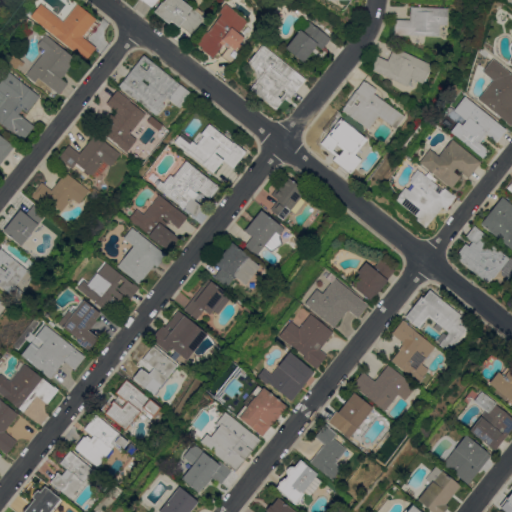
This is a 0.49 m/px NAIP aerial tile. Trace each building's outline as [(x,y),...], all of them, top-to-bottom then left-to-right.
[(192,33),(181,24),(179,27),(172,21),(170,23),(155,11),(163,1),(164,2),(165,0),(187,0),(186,2),(194,9),(196,6),(203,12),(201,14),(205,17),(192,33)] [(31,16),(41,3),(64,21),(78,3),(97,19),(96,19),(101,23),(88,40),(97,47),(87,60),(31,16)] [(239,33),(245,37),(241,43),(245,46),(232,63),(222,56),(229,48),(224,44),(214,58),(202,49),(203,48),(197,43),(206,31),(208,32),(229,5),(249,21),(239,33)] [(395,34),(396,19),(411,20),(411,7),(449,8),(449,25),(446,25),(446,24),(440,24),(440,36),(395,34)] [(309,20),(315,25),(314,27),(316,28),(317,26),(332,38),(323,49),(318,45),(304,62),(286,48),(309,20)] [(38,44),(46,34),(76,59),(67,69),(68,70),(62,78),(68,84),(60,94),(39,77),(35,82),(26,75),(45,50),(38,44)] [(251,89),(256,83),(257,81),(257,77),(257,74),(257,71),(256,69),(254,66),(249,62),(263,44),(306,79),(291,98),(287,96),(276,109),(251,89)] [(388,60),(395,47),(433,65),(425,84),(412,78),(408,86),(371,69),(377,55),(388,60)] [(479,52),(482,48),(489,53),(486,57),(479,52)] [(148,109),(148,108),(133,96),(132,96),(119,86),(144,55),(192,93),(180,108),(167,97),(163,102),(165,104),(156,116),(148,109)] [(511,73),(511,124),(511,126),(506,122),(507,121),(479,99),(494,80),(483,71),(493,58),(511,73)] [(40,96),(27,112),(23,109),(19,114),(23,117),(24,117),(34,126),(23,140),(0,121),(0,82),(9,71),(40,96)] [(350,114),(350,115),(344,110),(343,109),(347,104),(346,103),(356,91),(364,80),(366,82),(366,81),(378,89),(375,93),(406,116),(396,129),(379,116),(369,129),(350,114)] [(118,112),(107,103),(117,90),(130,100),(129,100),(146,113),(130,134),(137,139),(128,151),(103,132),(118,112)] [(507,129),(497,142),(487,134),(480,143),(490,151),(483,159),(450,132),(458,122),(462,125),(466,120),(454,110),(465,95),(507,129)] [(333,159),(336,155),(321,144),(341,118),(367,138),(374,144),(351,174),(333,159)] [(246,151),(234,168),(223,160),(213,173),(175,142),(180,135),(190,144),(208,122),(209,124),(210,123),(233,143),(234,141),(246,151)] [(0,164),(0,134),(15,146),(0,164)] [(92,175),(85,170),(84,171),(76,165),(73,168),(59,157),(69,145),(80,153),(96,134),(121,154),(111,166),(104,160),(92,175)] [(419,162),(431,148),(437,153),(450,137),(481,162),(469,177),(463,173),(452,188),(419,162)] [(184,207),(183,208),(179,204),(180,204),(156,186),(157,185),(155,183),(158,179),(160,181),(160,180),(163,183),(170,175),(173,177),(186,161),(217,184),(220,186),(211,197),(209,198),(199,190),(197,192),(199,194),(194,200),(203,207),(196,216),(184,207)] [(436,179),(434,182),(443,189),(445,188),(453,194),(454,194),(458,197),(447,210),(442,206),(426,227),(416,220),(418,217),(395,199),(405,187),(410,191),(414,185),(412,184),(413,182),(411,181),(413,179),(411,178),(418,170),(421,173),(422,172),(426,175),(428,173),(436,179)] [(42,182),(52,190),(66,171),(90,190),(79,204),(72,198),(62,211),(48,200),(44,205),(36,198),(36,199),(31,195),(42,182)] [(278,200),(271,195),(287,175),(306,191),(301,197),(305,200),(295,213),(292,210),(283,220),(271,209),(278,200)] [(169,251),(149,236),(150,235),(139,226),(138,227),(128,219),(136,209),(144,215),(159,194),(188,216),(179,228),(170,221),(171,220),(170,219),(168,221),(163,218),(160,223),(179,238),(169,251)] [(511,248),(481,223),(503,196),(511,203),(511,248)] [(22,246),(3,231),(21,209),(26,213),(34,204),(46,215),(39,224),(22,246)] [(285,228),(280,235),(283,244),(271,252),(264,246),(258,255),(245,246),(252,236),(245,230),(262,209),(285,228)] [(455,257),(466,243),(469,246),(472,242),(466,237),(475,225),(488,236),(486,239),(510,258),(494,278),(493,277),(488,283),(455,257)] [(163,251),(168,254),(157,267),(155,265),(139,284),(135,281),(136,280),(118,265),(129,251),(120,244),(125,238),(124,237),(133,227),(163,251)] [(214,278),(221,268),(215,263),(232,242),(250,256),(249,257),(260,266),(246,284),(236,277),(235,279),(234,278),(227,287),(214,278)] [(0,284),(0,250),(1,249),(28,270),(30,267),(25,263),(29,258),(34,262),(34,261),(40,266),(33,276),(27,271),(15,286),(23,291),(17,298),(0,284)] [(351,284),(359,274),(357,272),(366,262),(373,268),(381,258),(396,270),(371,301),(351,284)] [(128,302),(122,298),(110,314),(105,310),(105,309),(98,302),(99,301),(98,300),(97,301),(88,295),(88,296),(86,295),(85,296),(78,290),(78,289),(77,288),(87,274),(93,278),(106,261),(134,284),(134,283),(140,287),(128,302)] [(334,328),(330,324),(326,321),(325,319),(323,318),(305,303),(308,300),(307,300),(316,289),(322,293),(335,277),(369,305),(358,318),(348,310),(334,328)] [(197,319),(185,310),(208,279),(227,293),(226,295),(230,298),(219,314),(214,310),(211,314),(204,309),(197,319)] [(462,315),(460,318),(470,326),(461,338),(450,352),(440,344),(449,332),(429,316),(420,328),(405,316),(422,295),(424,297),(430,289),(462,315)] [(88,350),(76,340),(77,338),(63,326),(58,323),(59,321),(58,320),(67,310),(68,311),(74,304),(76,306),(82,299),(83,300),(84,299),(101,313),(95,320),(96,321),(89,329),(88,329),(99,338),(88,350)] [(187,360),(172,347),(168,352),(152,339),(163,325),(165,327),(178,310),(208,334),(187,360)] [(316,364),(291,344),(289,346),(278,337),(290,321),(299,328),(310,313),(334,332),(320,349),(327,355),(317,368),(314,366),(316,364)] [(422,364),(429,369),(424,376),(425,377),(420,384),(409,376),(410,374),(392,361),(400,349),(399,349),(403,344),(401,343),(402,341),(392,334),(403,319),(408,323),(407,324),(436,345),(422,364)] [(85,356),(75,369),(65,361),(50,378),(26,358),(36,345),(30,340),(44,324),(53,331),(54,330),(85,356)] [(153,346),(177,365),(174,370),(175,371),(174,372),(173,371),(167,378),(168,379),(162,388),(160,387),(156,393),(155,393),(154,394),(134,378),(140,369),(141,367),(145,370),(150,364),(143,359),(153,346)] [(293,399),(285,395),(272,385),(269,381),(267,384),(258,376),(264,368),(272,374),(289,352),(314,372),(293,399)] [(48,404),(36,395),(24,412),(19,408),(19,407),(0,392),(0,374),(1,373),(9,379),(16,369),(14,367),(18,361),(20,363),(21,362),(24,364),(25,363),(54,386),(55,386),(59,389),(48,404)] [(417,386),(405,400),(398,395),(385,411),(352,384),(363,371),(375,382),(389,364),(417,386)] [(511,404),(494,390),(495,388),(489,383),(498,371),(501,374),(508,365),(511,368),(511,366),(511,404)] [(162,407),(154,417),(147,411),(146,412),(142,409),(141,410),(142,411),(126,430),(105,413),(106,412),(102,408),(108,400),(111,403),(113,399),(114,400),(118,395),(115,392),(126,378),(162,407)] [(263,436),(236,414),(244,404),(247,406),(247,405),(243,402),(251,393),(258,385),(262,388),(263,387),(287,406),(263,436)] [(511,429),(495,450),(469,430),(485,410),(473,401),(481,391),(497,403),(495,404),(511,417),(511,429)] [(350,438),(328,421),(336,411),(339,412),(354,392),(374,408),(350,438)] [(0,398),(19,414),(5,431),(17,441),(6,454),(2,451),(2,450),(0,448),(0,398)] [(236,471),(200,442),(207,433),(211,437),(220,425),(217,422),(225,411),(251,433),(252,432),(261,440),(236,471)] [(75,448),(84,436),(86,437),(87,435),(92,438),(93,436),(84,429),(96,413),(121,434),(121,435),(129,441),(121,451),(114,446),(112,449),(114,451),(107,459),(105,458),(98,466),(75,448)] [(347,449),(337,462),(344,468),(333,481),(309,462),(324,444),(315,437),(326,423),(330,426),(329,427),(337,433),(334,438),(347,449)] [(468,484),(443,464),(466,435),(491,455),(468,484)] [(183,457),(194,444),(217,463),(219,461),(231,471),(221,484),(211,476),(212,478),(205,486),(205,485),(199,492),(182,478),(194,465),(183,457)] [(77,491),(76,491),(71,499),(50,482),(57,474),(56,473),(57,471),(58,472),(63,466),(60,463),(70,450),(94,470),(77,491)] [(303,492),(304,493),(304,495),(304,497),(304,498),(303,501),(301,503),(299,504),(296,504),(292,501),(292,500),(283,493),(282,493),(276,489),(279,485),(279,482),(280,481),(281,480),(282,480),(284,477),(285,478),(288,475),(287,474),(287,471),(287,470),(288,468),(289,466),(292,466),(294,466),(300,459),(318,474),(303,492)] [(441,470),(442,470),(461,485),(446,504),(449,506),(444,511),(432,511),(417,499),(430,483),(425,479),(435,466),(441,470)] [(45,484),(62,498),(62,499),(66,503),(57,511),(55,511),(53,510),(51,511),(25,511),(31,505),(29,503),(45,484)] [(190,511),(159,511),(180,486),(198,501),(190,511)] [(511,511),(511,489),(500,510),(503,511),(511,511)] [(267,511),(268,511),(266,510),(270,505),(272,506),(278,498),(295,511),(267,511)] [(404,511),(407,509),(403,506),(407,501),(411,504),(412,502),(423,511),(404,511)]
